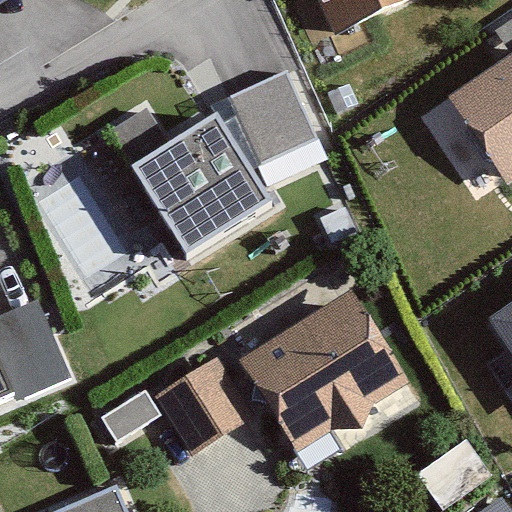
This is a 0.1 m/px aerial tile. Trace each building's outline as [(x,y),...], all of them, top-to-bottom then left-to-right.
[(417,0),(302,0),(320,40),(418,0),(417,0)] [(511,48),(430,101),(487,190),(511,174),(511,48)] [(282,74),(227,97),(257,166),(312,143),(282,74)] [(199,121),(115,171),(168,259),(252,209),(199,121)] [(339,289),(224,356),(285,459),(400,392),(339,289)] [(511,303),(477,326),(511,379),(511,303)] [(0,404),(61,382),(37,317),(0,330),(0,404)] [(211,362),(146,398),(180,459),(245,423),(211,362)] [(442,500),(490,466),(465,430),(417,464),(442,500)] [(123,511),(114,490),(61,511),(123,511)] [(506,511),(496,498),(475,511),(506,511)]
